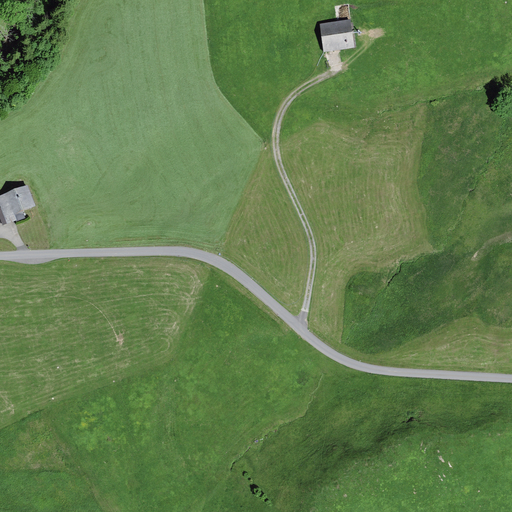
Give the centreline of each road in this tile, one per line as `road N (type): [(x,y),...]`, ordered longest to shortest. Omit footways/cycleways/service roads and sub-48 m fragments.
road 1 (unclassified): [(511,376),(350,366),(203,257),(0,258)]
road 2 (track): [(324,75),(287,104),(276,154),(311,253),(300,331)]
